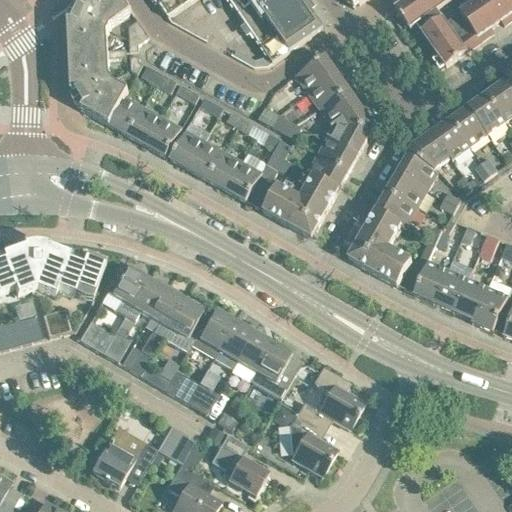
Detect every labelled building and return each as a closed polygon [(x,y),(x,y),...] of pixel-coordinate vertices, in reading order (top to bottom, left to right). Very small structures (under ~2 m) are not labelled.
[(125,100),(128,95),(113,86),(109,80),(107,37),(111,31),(132,16),(120,0),(85,0),(76,7),(79,11),(73,24),(67,24),(71,97),(76,97),(84,108),(81,113),(166,161),(182,132),(125,100)] [(153,0),(169,21),(199,0),(226,0),(227,1),(267,59),(272,66),(273,67),(311,40),(323,32),(301,0),(153,0)] [(346,0),(354,11),(369,0),(346,0)] [(412,0),(395,12),(398,15),(410,33),(412,32),(424,23),(437,14),(452,3),(449,0),(412,0)] [(504,29),(511,24),(511,23),(511,13),(502,0),(482,0),(478,3),(496,28),(501,25),(504,29)] [(511,0),(502,0),(511,13),(511,0)] [(482,45),(492,38),(495,36),(491,32),(496,28),(478,3),(461,15),(466,23),(472,30),(477,38),(482,45)] [(461,15),(451,23),(456,30),(466,23),(461,15)] [(442,21),(421,36),(433,53),(445,69),(446,71),(467,56),(454,38),(442,21)] [(466,23),(456,30),(461,37),(472,30),(466,23)] [(130,56),(139,55),(139,49),(149,41),(138,25),(129,31),(130,56)] [(472,30),(461,37),(467,45),(477,38),(472,30)] [(477,38),(467,45),(472,52),(482,45),(477,38)] [(112,62),(127,61),(127,54),(112,54),(112,62)] [(308,97),(338,77),(325,59),(296,80),(308,97)] [(130,78),(138,78),(143,68),(140,66),(139,60),(130,60),(130,78)] [(172,95),(177,87),(147,70),(143,78),(172,95)] [(321,115),(350,95),(338,77),(308,97),(321,115)] [(511,95),(504,85),(485,99),(505,127),(511,122),(511,95)] [(195,107),(200,100),(180,89),(176,97),(195,107)] [(336,130),(362,112),(350,95),(321,115),(332,130),(335,129),(336,130)] [(487,139),(505,127),(485,99),(467,112),(487,139)] [(204,102),(200,110),(209,115),(218,120),(219,121),(223,113),(204,102)] [(277,134),(283,121),(265,111),(258,124),(277,134)] [(363,151),(375,130),(362,112),(336,130),(337,131),(335,136),(363,151)] [(470,151),(487,139),(467,112),(450,124),(470,151)] [(239,132),(244,124),(231,117),(227,125),(239,132)] [(295,144),(301,131),(283,121),(277,134),(295,144)] [(249,137),(253,130),(244,124),(239,132),(249,137)] [(452,164),(470,151),(450,124),(432,136),(450,161),(452,164)] [(190,174),(206,145),(186,134),(170,163),(190,174)] [(363,151),(335,136),(332,141),(329,139),(320,156),(351,173),(363,151)] [(438,176),(435,172),(450,161),(432,136),(413,150),(408,159),(438,176)] [(276,153),(280,145),(269,138),(265,147),(276,153)] [(210,186),(226,157),(206,145),(190,174),(210,186)] [(283,163),(291,151),(280,145),(276,153),(262,177),(246,206),(257,212),(278,173),(284,176),(289,166),(283,163)] [(338,195),(351,173),(320,156),(308,177),(313,180),(338,195)] [(228,195),(244,167),(226,157),(210,186),(228,195)] [(427,194),(438,176),(408,159),(397,178),(427,194)] [(491,180),(497,175),(488,162),(482,167),(491,180)] [(246,206),(262,177),(244,167),(228,195),(246,206)] [(485,184),(491,180),(482,167),(476,172),(485,184)] [(417,213),(427,194),(397,178),(386,196),(417,213)] [(326,216),(338,195),(313,180),(301,202),(326,216)] [(466,198),(473,193),(464,180),(457,185),(466,198)] [(314,238),(326,216),(301,202),(277,189),(273,198),(263,215),(308,240),(309,238),(313,237),(314,238)] [(406,232),(412,221),(417,213),(386,196),(376,215),(406,232)] [(453,218),(461,204),(448,197),(440,210),(453,218)] [(406,232),(376,215),(351,259),(353,260),(354,264),(353,265),(398,291),(412,266),(391,254),(389,248),(401,230),(406,232)] [(414,297),(428,266),(436,248),(442,235),(434,231),(407,294),(414,297)] [(442,251),(448,238),(442,235),(436,248),(442,251)] [(490,265),(492,262),(500,244),(487,238),(481,253),(478,259),(490,265)] [(0,297),(15,293),(17,299),(36,292),(54,299),(57,292),(74,299),(77,291),(93,297),(90,305),(91,305),(105,268),(85,261),(82,270),(67,264),(69,259),(48,251),(49,249),(49,248),(46,246),(36,245),(25,246),(22,247),(23,249),(23,251),(2,259),(4,264),(0,265),(0,297)] [(511,266),(511,249),(508,248),(502,262),(511,266)] [(434,307),(448,275),(428,266),(414,297),(414,298),(434,307)] [(109,292),(101,307),(115,315),(124,321),(146,283),(141,280),(143,275),(130,267),(127,272),(114,295),(109,292)] [(452,315),(467,284),(468,283),(448,275),(434,307),(452,315)] [(155,282),(152,286),(146,283),(124,321),(134,326),(140,316),(149,321),(168,289),(155,282)] [(473,324),(487,292),(468,283),(467,284),(452,315),(473,324)] [(153,337),(162,342),(184,305),(178,301),(181,297),(168,289),(149,321),(159,326),(153,337)] [(493,335),(501,317),(508,302),(487,292),(473,324),(472,326),(493,335)] [(184,305),(162,342),(171,348),(185,356),(190,348),(192,345),(202,328),(197,325),(203,316),(205,311),(193,304),(190,308),(184,305)] [(65,312),(54,315),(60,339),(71,336),(65,312)] [(60,339),(54,315),(42,318),(49,342),(60,339)] [(214,362),(234,326),(215,315),(206,330),(202,328),(190,348),(214,362)] [(37,319),(25,322),(32,346),(43,343),(37,319)] [(25,322),(14,325),(20,349),(32,346),(25,322)] [(14,325),(3,328),(9,352),(20,349),(14,325)] [(103,358),(114,339),(90,325),(79,344),(103,358)] [(233,373),(237,366),(253,337),(234,326),(214,362),(233,373)] [(3,328),(0,329),(0,354),(9,352),(3,328)] [(117,367),(128,348),(130,345),(116,336),(114,339),(103,358),(117,367)] [(255,376),(272,348),(253,337),(237,366),(255,376)] [(280,404),(297,376),(285,369),(291,359),(272,348),(255,376),(249,386),(280,404)] [(140,380),(146,371),(151,361),(132,350),(131,352),(121,369),(140,380)] [(164,394),(169,384),(146,371),(140,380),(164,394)] [(364,407),(345,396),(350,387),(322,371),(313,387),(329,397),(325,405),(309,396),(297,418),(321,432),(327,421),(349,434),(367,403),(366,403),(364,407)] [(187,408),(199,387),(176,374),(169,384),(164,394),(187,408)] [(206,419),(216,401),(218,398),(199,387),(187,408),(206,419)] [(224,431),(229,421),(222,417),(217,426),(224,431)] [(297,418),(290,429),(293,461),(291,463),(321,481),(318,485),(319,486),(337,455),(315,442),(321,432),(297,418)] [(231,435),(236,426),(229,421),(224,431),(231,435)] [(169,462),(183,438),(171,431),(156,455),(169,462)] [(220,449),(226,439),(214,431),(207,441),(220,449)] [(136,461),(122,453),(129,443),(127,437),(120,433),(115,434),(111,443),(91,476),(95,478),(96,475),(106,481),(103,485),(107,487),(108,485),(119,492),(132,469),(145,476),(151,465),(156,455),(144,448),(136,461)] [(181,469),(188,458),(195,445),(183,438),(169,462),(177,467),(181,469)] [(225,474),(227,470),(234,474),(227,484),(255,500),(268,478),(241,462),(248,450),(227,438),(220,451),(211,467),(225,474)] [(177,467),(169,462),(156,455),(151,465),(157,468),(163,467),(165,464),(175,469),(177,467)] [(217,511),(221,507),(204,497),(210,486),(180,469),(167,493),(181,501),(174,511),(217,511)] [(0,511),(12,511),(19,502),(7,495),(11,487),(0,480),(0,511)]
